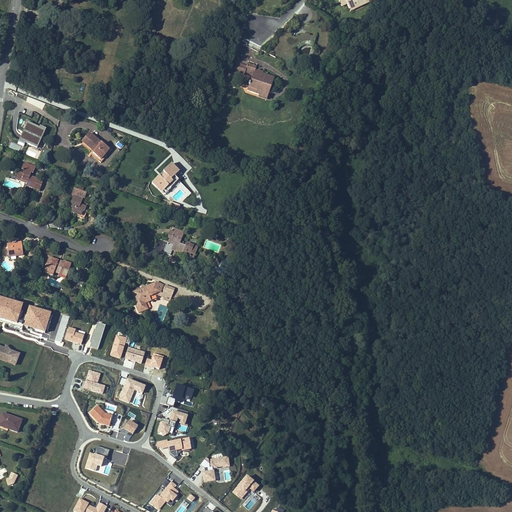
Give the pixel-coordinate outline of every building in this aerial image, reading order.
[(341,0),(344,5),(347,11),(362,3),(364,5),(373,1),(372,0),(341,0)] [(348,13),(364,5),(362,3),(347,11),(348,13)] [(259,93),(264,95),(268,85),(269,85),(272,76),(262,72),(262,73),(258,72),(259,70),(256,69),(257,68),(255,67),(255,65),(247,62),(246,64),(239,61),(235,70),(243,72),(241,77),(250,81),(247,89),(259,93)] [(271,86),(269,85),(268,85),(264,95),(259,93),(258,96),(266,99),(271,86)] [(45,104),(42,112),(61,118),(63,110),(45,104)] [(24,148),(26,144),(39,149),(47,129),(43,128),(43,129),(27,123),(18,145),(24,148)] [(89,135),(80,145),(101,161),(110,150),(99,141),(98,142),(89,135)] [(180,172),(172,164),(152,183),(162,194),(165,190),(167,193),(172,189),(171,188),(179,181),(175,177),(180,172)] [(25,185),(24,187),(33,191),(37,181),(29,178),(30,174),(32,175),(35,169),(24,165),(24,166),(23,169),(21,168),(20,171),(23,172),(22,175),(17,173),(14,181),(20,183),(20,181),(26,183),(25,185)] [(83,199),(85,194),(73,189),(71,195),(73,196),(71,203),(73,203),(72,207),(73,207),(71,213),(76,215),(75,217),(84,221),(87,213),(84,212),(85,208),(80,206),(82,199),(83,199)] [(172,201),(170,206),(177,210),(180,205),(172,201)] [(165,250),(179,256),(180,253),(189,257),(190,255),(193,256),(197,248),(186,244),(185,247),(178,244),(182,233),(171,228),(168,237),(170,238),(165,250)] [(21,244),(6,245),(8,257),(22,255),(21,244)] [(58,261),(49,257),(43,273),(53,276),(54,273),(66,277),(72,264),(63,260),(63,262),(59,260),(58,261)] [(160,293),(162,287),(156,284),(144,288),(145,291),(141,292),(140,290),(132,293),(136,305),(135,307),(137,314),(146,310),(144,304),(146,303),(148,298),(153,296),(154,293),(157,292),(160,293)] [(158,298),(161,298),(163,293),(172,296),(174,291),(162,287),(160,293),(158,298)] [(163,293),(161,298),(164,300),(170,302),(172,296),(163,293)] [(64,340),(81,344),(84,334),(75,332),(75,328),(68,326),(64,340)] [(0,347),(0,346),(0,359),(6,362),(11,350),(4,345),(1,344),(0,347)] [(127,360),(141,364),(144,351),(128,346),(123,365),(126,366),(127,360)] [(19,353),(11,350),(6,362),(15,365),(19,353)] [(145,366),(159,370),(163,356),(154,353),(152,360),(147,359),(145,366)] [(98,383),(100,372),(88,369),(83,389),(103,394),(105,385),(98,383)] [(142,394),(145,385),(127,377),(118,399),(136,406),(141,393),(142,394)] [(168,396),(166,403),(173,405),(174,401),(192,406),(193,402),(190,401),(194,388),(176,383),(172,397),(168,396)] [(90,418),(110,424),(114,412),(94,405),(90,418)] [(178,421),(178,423),(185,425),(188,414),(172,409),(169,419),(178,421)] [(21,421),(1,413),(0,415),(0,424),(7,427),(6,429),(16,433),(21,421)] [(169,435),(170,426),(174,427),(175,421),(160,418),(158,431),(162,432),(162,434),(169,435)] [(123,428),(133,434),(138,424),(128,419),(123,428)] [(189,437),(167,440),(170,456),(181,455),(180,450),(191,448),(189,437)] [(85,470),(109,474),(110,466),(104,464),(106,457),(95,455),(95,456),(88,454),(85,470)] [(202,470),(204,482),(218,480),(219,482),(231,481),(228,456),(202,459),(203,465),(209,464),(210,470),(202,470)] [(8,478),(5,479),(7,485),(13,483),(16,475),(13,474),(12,477),(9,475),(8,478)] [(241,499),(250,489),(253,492),(259,485),(247,474),(231,491),(241,499)] [(156,493),(149,504),(159,510),(165,502),(170,505),(179,491),(174,488),(176,485),(165,478),(160,486),(162,488),(158,494),(156,493)] [(103,511),(107,505),(99,502),(96,506),(78,498),(72,511),(74,511),(103,511)] [(251,499),(244,507),(249,510),(256,502),(251,499)]
